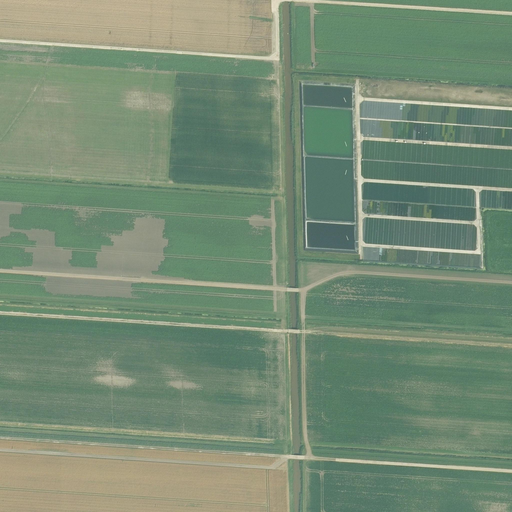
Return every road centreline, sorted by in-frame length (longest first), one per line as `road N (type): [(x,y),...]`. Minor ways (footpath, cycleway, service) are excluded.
road 1 (track): [(274,0),(277,58),(0,41)]
road 2 (track): [(288,456),(0,436)]
road 3 (track): [(284,289),(0,270)]
road 4 (track): [(277,329),(0,312)]
road 5 (track): [(360,215),(477,223),(479,252),(360,242)]
road 6 (track): [(511,189),(359,179),(356,80)]
road 7 (track): [(511,281),(345,271),(300,290)]
road 8 (track): [(511,12),(301,0)]
road 9 (track): [(511,470),(304,457)]
road 10 (track): [(511,345),(308,332)]
road 11 (track): [(357,98),(511,108)]
road 12 (track): [(358,138),(511,148)]
